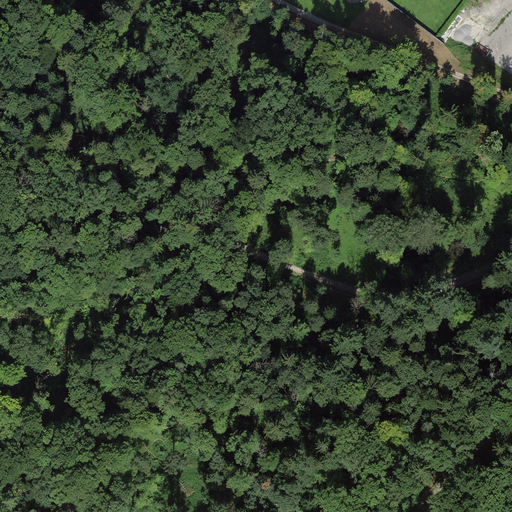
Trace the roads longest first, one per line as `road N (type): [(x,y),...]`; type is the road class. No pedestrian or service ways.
road 1 (track): [(511,257),(463,281),(380,299),(207,234)]
road 2 (track): [(296,0),(511,89)]
road 3 (track): [(429,511),(471,448),(511,430)]
